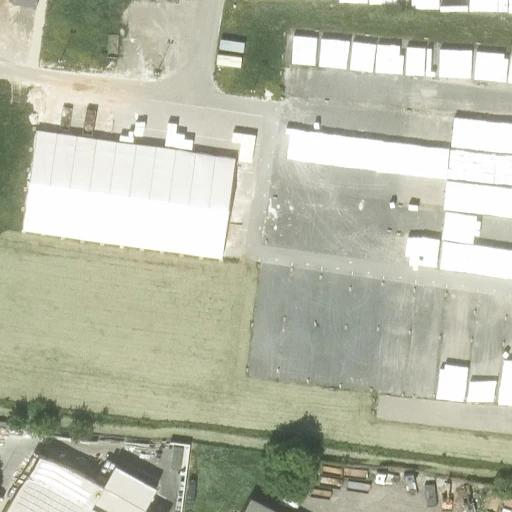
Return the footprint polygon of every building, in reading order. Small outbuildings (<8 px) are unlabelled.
[(173,0),(172,22),(196,24),(198,0),(173,0)] [(102,56),(125,55),(123,13),(100,14),(102,56)] [(283,57),(281,90),(511,107),(511,46),(286,29),(284,57),(283,57)] [(43,79),(25,222),(215,245),(218,220),(240,222),(238,235),(232,234),(231,247),(244,249),(247,223),(261,105),(43,79)] [(443,234),(511,238),(511,177),(449,173),(446,203),(445,202),(443,234)] [(438,257),(492,261),(494,242),(440,238),(438,257)] [(371,381),(381,287),(351,284),(353,264),(323,261),(311,375),(371,381)] [(407,390),(511,396),(511,287),(476,285),(477,283),(414,279),(407,390)] [(248,368),(275,372),(286,291),(260,287),(248,368)] [(441,421),(442,392),(377,391),(376,420),(441,421)] [(152,511),(38,448),(1,511),(152,511)] [(239,511),(282,511),(249,494),(239,511)]
